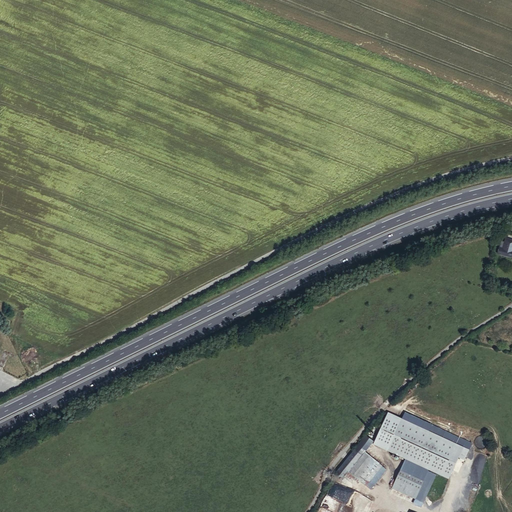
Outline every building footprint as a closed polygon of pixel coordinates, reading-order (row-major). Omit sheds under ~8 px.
[(511,249),(501,246),(498,252),(511,255),(511,249)] [(391,412),(375,444),(453,481),(463,460),(469,463),(474,452),(391,412)] [(365,434),(354,448),(362,454),(347,474),(340,468),(339,468),(335,473),(343,479),(345,476),(350,479),(353,475),(365,485),(381,465),(370,455),(374,450),(369,446),(373,441),(365,434)] [(362,454),(354,448),(347,457),(344,462),(339,468),(340,468),(347,474),(362,454)] [(416,499),(428,470),(405,459),(392,488),(416,499)] [(434,473),(428,470),(416,499),(421,501),(434,473)] [(437,474),(434,473),(421,501),(424,502),(437,474)] [(364,494),(334,482),(330,492),(360,503),(364,494)]
